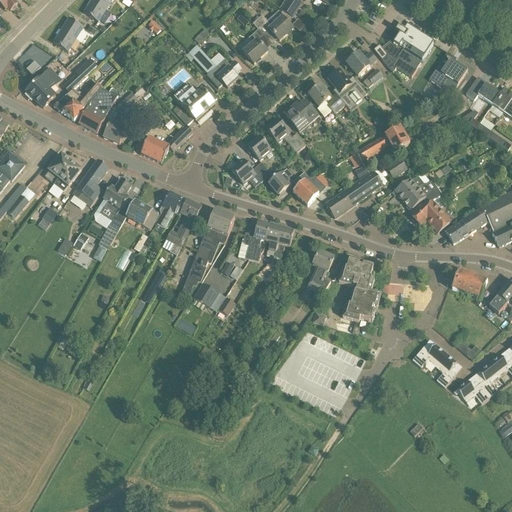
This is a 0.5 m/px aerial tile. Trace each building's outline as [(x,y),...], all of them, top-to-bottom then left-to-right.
[(0,0),(0,6),(6,12),(8,10),(11,13),(18,5),(15,3),(17,0),(0,0)] [(114,0),(93,0),(92,3),(107,12),(114,0)] [(302,4),(295,0),(290,0),(282,13),(292,20),(302,4)] [(107,12),(92,3),(84,15),(99,24),(107,12)] [(466,10),(460,6),(457,11),(463,15),(466,10)] [(259,32),(268,43),(274,37),(280,44),(293,32),(282,20),(277,14),(267,23),(262,17),(253,25),(259,32)] [(84,29),(69,20),(61,32),(76,41),(84,29)] [(153,23),(149,27),(151,29),(149,30),(152,33),(154,32),(157,36),(162,32),(153,23)] [(434,46),(419,36),(421,33),(409,25),(404,33),(399,29),(396,34),(399,36),(395,44),(393,43),(383,51),(380,47),(374,52),(382,62),(388,58),(388,57),(396,62),(398,60),(417,72),(422,64),(434,46)] [(230,34),(224,27),(220,30),(226,37),(230,34)] [(87,33),(94,37),(97,32),(90,28),(87,33)] [(68,54),(76,41),(61,32),(54,45),(68,54)] [(262,48),(268,43),(259,32),(249,41),(254,45),(244,55),(254,66),(268,54),(262,48)] [(196,48),(189,55),(186,58),(191,63),(194,60),(205,72),(209,76),(207,78),(218,91),(224,86),(228,90),(238,81),(235,77),(241,71),(235,63),(230,68),(221,76),(212,65),(196,48)] [(377,62),(370,55),(363,61),(359,55),(347,65),(358,78),(377,62)] [(468,73),(455,64),(457,61),(447,55),(438,68),(429,82),(451,97),(458,87),(468,73)] [(97,68),(90,61),(63,88),(69,94),(97,68)] [(55,87),(61,81),(50,70),(44,76),(27,93),(43,110),(56,98),(50,92),(55,87)] [(383,78),(377,71),(368,79),(364,83),(369,90),(373,86),(374,86),(383,78)] [(422,71),(412,90),(422,95),(432,76),(422,71)] [(352,103),(356,107),(368,97),(353,80),(355,82),(350,85),(349,83),(339,72),(334,76),(333,75),(331,75),(328,77),(328,79),(329,80),(328,81),(336,91),(333,93),(351,114),(346,108),(352,103)] [(80,94),(78,95),(74,91),(54,109),(62,116),(63,114),(74,124),(86,110),(86,111),(96,99),(97,98),(101,92),(103,90),(97,85),(84,100),(83,99),(83,96),(80,94)] [(213,104),(218,100),(208,88),(203,93),(202,92),(198,96),(192,90),(189,86),(174,99),(178,102),(196,124),(215,107),(213,104)] [(500,96),(485,86),(477,97),(492,108),(500,96)] [(331,100),(321,87),(309,97),(319,109),(325,104),(329,107),(328,108),(335,117),(345,108),(338,100),(333,104),(330,100),(331,100)] [(146,94),(142,90),(134,97),(138,101),(146,94)] [(96,99),(86,111),(88,111),(79,127),(97,137),(106,121),(120,97),(120,96),(120,95),(119,95),(118,94),(113,92),(112,92),(111,93),(108,97),(101,92),(97,98),(96,99)] [(511,104),(511,103),(511,95),(508,92),(507,94),(503,92),(500,96),(492,108),(503,115),(511,104)] [(137,101),(132,95),(115,110),(121,116),(137,101)] [(511,104),(503,115),(511,121),(511,104)] [(317,118),(306,105),(296,113),(294,110),(285,117),(298,132),(306,125),(308,126),(317,118)] [(411,106),(406,109),(410,114),(415,111),(411,106)] [(177,108),(172,112),(179,119),(183,115),(177,108)] [(141,116),(134,113),(130,121),(121,117),(113,124),(111,123),(103,140),(120,147),(128,131),(133,133),(141,116)] [(449,117),(441,122),(444,127),(452,122),(449,117)] [(378,118),(375,126),(383,129),(386,121),(378,118)] [(9,126),(2,122),(0,120),(0,141),(3,136),(9,126)] [(484,120),(481,125),(493,131),(495,126),(484,120)] [(473,121),(469,126),(475,131),(479,126),(480,126),(473,121)] [(278,123),(267,132),(277,146),(283,141),(296,155),(306,147),(296,136),(292,140),(278,123)] [(193,135),(185,126),(179,132),(181,134),(166,148),(149,140),(141,157),(162,167),(169,150),(174,154),(193,135)] [(493,135),(492,134),(481,126),(480,126),(479,126),(475,131),(489,141),(493,135)] [(405,138),(400,129),(357,155),(362,163),(390,147),(405,138)] [(507,154),(511,148),(493,135),(489,141),(507,154)] [(410,147),(405,138),(390,147),(395,156),(410,147)] [(260,140),(249,150),(260,163),(271,153),(260,140)] [(10,183),(12,184),(25,167),(9,154),(0,164),(0,195),(3,192),(10,183)] [(72,165),(69,163),(70,162),(65,158),(64,159),(62,157),(49,173),(49,174),(45,179),(54,186),(72,165)] [(407,172),(400,162),(387,171),(393,181),(407,172)] [(97,189),(110,171),(98,163),(73,197),(90,209),(102,192),(97,189)] [(244,164),(233,174),(244,187),(251,181),(257,188),(266,181),(257,169),(252,173),(244,164)] [(72,165),(54,186),(64,194),(68,188),(69,189),(81,172),(79,171),(80,170),(74,165),(74,166),(72,165)] [(271,177),(261,165),(257,169),(266,181),(271,177)] [(466,166),(461,169),(464,175),(469,172),(466,166)] [(448,167),(441,172),(445,178),(452,172),(448,167)] [(364,169),(355,173),(359,181),(368,177),(364,169)] [(288,182),(292,178),(287,171),(269,186),(279,198),(292,187),(288,182)] [(383,187),(387,184),(379,172),(374,174),(325,207),(335,221),(383,187)] [(310,181),(305,175),(293,185),(298,190),(304,183),(310,181)] [(326,189),(330,185),(322,176),(318,179),(326,189)] [(233,181),(227,179),(225,186),(231,187),(233,181)] [(319,197),(312,190),(318,185),(315,180),(315,179),(310,181),(304,183),(298,190),(293,195),(308,209),(319,197)] [(403,203),(418,191),(424,187),(418,179),(411,183),(409,181),(395,193),(403,203)] [(129,200),(125,198),(132,188),(122,182),(115,191),(111,189),(104,201),(108,203),(100,216),(112,224),(116,217),(117,218),(121,212),(129,200)] [(424,208),(432,204),(442,198),(433,184),(427,187),(426,187),(424,187),(418,191),(403,203),(412,213),(421,205),(424,208)] [(511,194),(496,202),(497,204),(485,210),(485,209),(446,234),(454,247),(489,225),(494,234),(511,224),(511,194)] [(180,217),(186,207),(188,204),(170,195),(159,213),(161,218),(156,226),(165,231),(175,214),(180,217)] [(30,204),(21,197),(7,214),(15,221),(30,204)] [(159,217),(158,216),(159,215),(154,212),(153,214),(135,204),(128,216),(126,220),(151,234),(159,217)] [(201,210),(188,204),(186,207),(180,217),(186,220),(178,236),(171,232),(166,242),(182,250),(186,241),(195,224),(196,222),(201,210)] [(432,204),(424,208),(421,205),(412,213),(412,214),(410,216),(421,229),(427,224),(438,235),(450,224),(432,204)] [(43,220),(44,221),(50,226),(58,216),(50,210),(43,220)] [(235,221),(215,213),(186,287),(181,299),(188,302),(194,286),(199,288),(208,265),(211,267),(219,245),(225,247),(235,221)] [(246,262),(259,265),(261,256),(260,256),(263,253),(264,251),(259,249),(261,242),(266,244),(270,227),(258,224),(255,238),(246,235),(243,244),(246,248),(249,249),(246,262)] [(511,226),(492,236),(499,250),(511,243),(511,226)] [(110,227),(108,231),(99,247),(108,253),(119,232),(110,227)] [(282,230),(270,227),(266,244),(271,245),(269,252),(267,252),(266,258),(269,259),(274,259),(282,230)] [(294,233),(282,230),(274,259),(269,259),(267,267),(275,269),(277,261),(280,262),(284,249),(289,250),(294,233)] [(89,240),(82,235),(73,248),(81,253),(89,240)] [(140,253),(149,239),(144,236),(135,250),(140,253)] [(86,246),(93,251),(99,243),(93,238),(86,246)] [(70,252),(62,247),(58,253),(66,258),(70,252)] [(107,252),(100,248),(93,260),(101,264),(107,252)] [(334,260),(327,256),(326,258),(319,255),(313,267),(317,269),(309,286),(319,290),(314,299),(320,303),(331,284),(325,280),(327,274),(328,274),(334,260)] [(380,300),(376,299),(377,295),(371,293),(374,282),(370,281),(374,268),(364,265),(363,269),(359,268),(360,263),(350,260),(347,271),(343,269),(339,285),(357,290),(356,293),(353,293),(349,307),(347,306),(343,320),(359,324),(360,320),(373,324),(375,314),(371,313),(372,309),(377,310),(380,300)] [(234,268),(227,264),(221,275),(229,278),(234,268)] [(166,278),(159,273),(152,286),(159,290),(166,278)] [(236,282),(240,277),(234,273),(230,279),(236,282)] [(466,276),(459,273),(452,291),(480,303),(487,284),(476,280),(477,276),(468,273),(466,276)] [(219,295),(204,285),(194,299),(209,309),(219,295)] [(511,299),(511,297),(504,290),(496,300),(489,308),(499,316),(505,308),(507,306),(507,305),(511,299)] [(235,307),(226,300),(218,312),(227,318),(235,307)] [(325,318),(316,316),(313,325),(323,328),(325,318)] [(197,330),(184,322),(180,328),(193,337),(197,330)] [(454,347),(459,351),(463,345),(458,341),(454,346),(453,346),(454,347)] [(481,353),(476,348),(467,358),(472,362),(481,353)] [(438,370),(449,358),(439,349),(433,355),(429,351),(417,364),(421,368),(428,361),(438,370)] [(511,362),(511,364),(505,357),(494,365),(504,378),(511,372),(511,362)] [(454,374),(460,368),(450,358),(439,370),(449,380),(443,387),(447,391),(459,378),(454,374)] [(494,365),(483,374),(488,380),(484,384),(494,398),(499,394),(493,386),(504,378),(494,365)] [(84,390),(89,393),(96,381),(91,378),(84,390)] [(479,388),(473,381),(462,390),(472,402),(483,394),(489,402),(494,398),(484,384),(479,388)] [(505,440),(506,439),(511,434),(511,428),(510,425),(501,432),(499,433),(505,440)]
